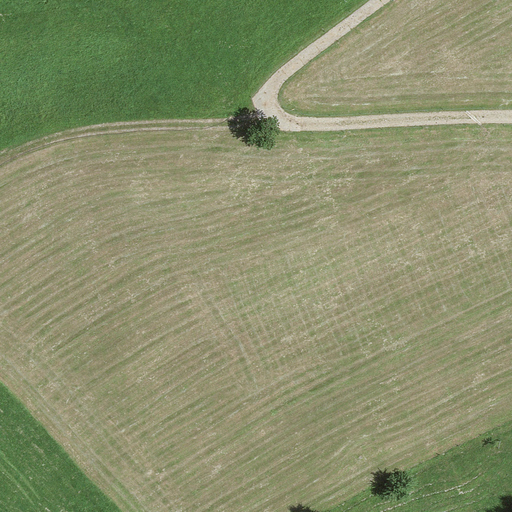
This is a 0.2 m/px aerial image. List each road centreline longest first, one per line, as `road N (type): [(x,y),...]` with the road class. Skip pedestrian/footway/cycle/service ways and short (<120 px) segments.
road 1 (track): [(0,170),(126,126),(273,114)]
road 2 (track): [(273,114),(304,123),(511,119)]
road 3 (track): [(381,0),(276,81),(267,97),(273,114)]
